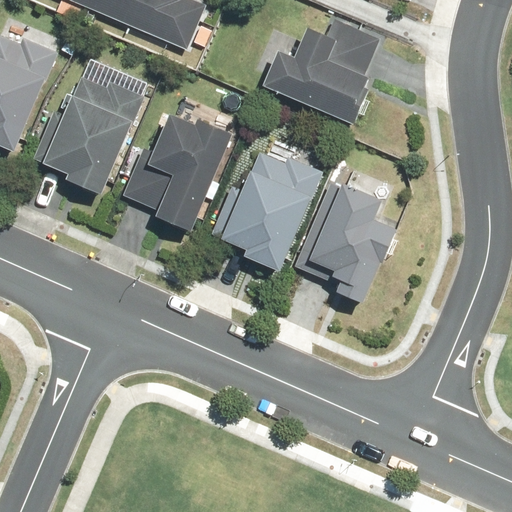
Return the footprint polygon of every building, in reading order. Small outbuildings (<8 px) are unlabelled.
[(59,0),(186,54),(206,6),(192,0),(59,0)] [(366,91),(356,87),(377,44),(330,22),(324,36),(302,26),(287,59),(274,53),(257,91),(338,128),(347,132),(366,91)] [(11,47),(0,42),(0,152),(10,156),(51,55),(14,39),(11,47)] [(76,80),(37,165),(63,178),(59,186),(94,203),(99,193),(141,100),(107,85),(103,93),(76,80)] [(164,118),(142,164),(169,178),(148,222),(181,237),(228,136),(192,119),(187,129),(164,118)] [(218,240),(242,252),(239,258),(273,274),(276,267),(320,173),(284,157),(280,166),(258,156),(218,240)] [(363,303),(390,233),(370,226),(379,204),(334,186),(304,263),(327,273),(324,281),(341,287),(339,293),(363,303)]
